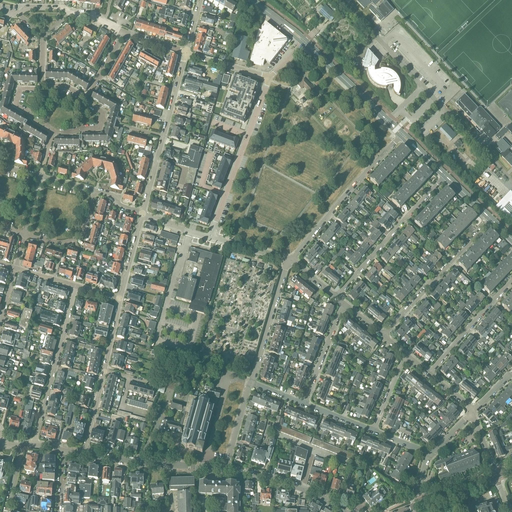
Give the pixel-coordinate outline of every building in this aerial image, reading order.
[(370,9),(370,10),(381,22),(394,10),(386,2),(385,3),(381,0),(373,0),(370,3),(367,0),(358,0),(357,1),(365,9),(367,6),(370,9)] [(237,5),(229,1),(225,8),(233,13),(237,5)] [(122,11),(124,6),(116,2),(113,7),(122,11)] [(325,5),(319,12),(328,21),(330,19),(332,21),(336,16),(325,5)] [(152,34),(158,36),(160,28),(161,26),(162,22),(163,19),(164,19),(165,16),(166,13),(165,13),(167,8),(163,7),(162,8),(160,7),(159,10),(158,14),(161,15),(158,24),(159,24),(158,28),(155,26),(152,34)] [(213,26),(215,19),(208,17),(208,16),(203,15),(201,23),(213,26)] [(187,22),(173,18),(170,18),(169,23),(173,23),(173,22),(178,23),(178,25),(185,27),(187,22)] [(144,21),(143,23),(141,30),(147,32),(149,25),(149,23),(144,21)] [(149,25),(147,32),(152,34),(155,26),(155,25),(152,23),(149,23),(149,25)] [(262,32),(259,31),(250,62),(263,66),(265,61),(270,65),(285,46),(286,47),(290,42),(290,40),(285,36),(284,38),(266,23),(262,28),(262,32)] [(17,35),(23,29),(19,24),(15,28),(13,26),(11,28),(17,35)] [(63,30),(68,36),(75,30),(73,28),(71,29),(67,26),(63,30)] [(163,27),(161,26),(160,28),(158,36),(164,37),(166,32),(166,30),(163,29),(163,27)] [(91,37),(94,31),(86,27),(83,32),(82,35),(84,37),(86,34),(91,37)] [(101,33),(105,36),(108,31),(101,27),(100,30),(102,32),(101,33)] [(213,32),(213,30),(210,29),(210,31),(200,28),(199,32),(208,35),(208,36),(211,37),(212,32),(213,32)] [(19,37),(21,39),(27,34),(23,29),(17,35),(15,37),(17,38),(19,37)] [(65,39),(68,36),(63,30),(58,34),(64,40),(63,41),(67,44),(68,43),(65,39)] [(27,34),(21,39),(27,46),(30,44),(28,42),(32,38),(27,34)] [(63,41),(64,40),(58,34),(53,38),(56,42),(54,44),(57,46),(56,47),(60,49),(62,48),(59,45),(63,41)] [(232,35),(225,34),(224,40),(231,42),(232,35)] [(96,38),(108,45),(110,40),(104,36),(102,40),(97,36),(96,38)] [(247,62),(249,52),(244,51),(248,38),(238,36),(234,52),(236,52),(234,58),(247,62)] [(108,45),(96,38),(95,38),(98,40),(97,42),(100,43),(99,46),(105,49),(108,45)] [(125,46),(134,52),(135,50),(132,49),(134,46),(128,42),(125,46)] [(208,49),(209,47),(204,46),(196,43),(194,47),(213,52),(214,50),(210,49),(208,49)] [(105,49),(99,46),(97,48),(94,47),(93,49),(103,54),(105,49)] [(125,46),(123,51),(129,55),(130,53),(133,54),(134,52),(125,46)] [(93,49),(92,51),(95,52),(94,55),(100,58),(103,54),(93,49)] [(391,87),(392,87),(392,86),(391,86),(394,85),(394,86),(394,87),(394,88),(394,89),(394,90),(394,91),(394,92),(395,93),(395,94),(396,94),(396,95),(400,97),(400,96),(398,95),(399,95),(399,94),(400,93),(400,91),(400,90),(400,88),(400,87),(400,85),(400,84),(400,83),(400,81),(399,80),(399,79),(398,79),(398,78),(397,77),(397,76),(396,76),(395,75),(395,74),(394,73),(393,73),(392,72),(390,71),(388,70),(387,70),(386,70),(384,70),(382,70),(381,70),(381,71),(375,72),(375,71),(375,70),(375,69),(375,68),(375,67),(375,66),(376,65),(376,64),(377,64),(377,63),(378,63),(378,62),(379,62),(379,61),(378,62),(369,51),(369,50),(363,68),(363,67),(368,68),(368,69),(368,70),(368,71),(368,72),(368,74),(369,75),(369,76),(370,77),(370,78),(371,79),(371,80),(372,81),(373,82),(374,83),(375,84),(376,85),(377,85),(378,86),(379,87),(381,87),(382,87),(383,87),(384,88),(386,88),(387,88),(387,86),(389,86),(389,87),(390,88),(391,88),(391,87)] [(123,51),(120,55),(129,61),(130,59),(127,58),(129,55),(123,51)] [(139,64),(141,65),(147,54),(143,52),(139,58),(141,60),(139,64)] [(147,54),(141,65),(143,66),(145,62),(148,63),(152,57),(147,54)] [(358,54),(350,62),(353,65),(361,56),(358,54)] [(98,63),(100,58),(94,55),(92,58),(89,56),(88,58),(98,63)] [(128,63),(129,61),(120,55),(118,60),(124,64),(125,62),(128,63)] [(152,57),(148,63),(150,65),(148,70),(150,71),(156,59),(152,57)] [(95,67),(98,63),(88,58),(87,60),(90,61),(88,64),(95,67)] [(156,59),(150,71),(151,72),(152,70),(154,67),(157,69),(161,62),(156,59)] [(118,60),(115,64),(124,70),(125,68),(123,66),(124,64),(118,60)] [(115,64),(112,69),(119,73),(120,71),(124,73),(125,71),(126,70),(124,70),(115,64)] [(201,77),(203,70),(190,66),(188,73),(201,77)] [(112,69),(110,73),(119,79),(120,77),(117,75),(119,73),(112,69)] [(70,72),(64,71),(64,80),(68,80),(70,81),(74,74),(70,72)] [(119,79),(110,73),(107,78),(114,82),(115,79),(118,81),(119,79)] [(20,83),(20,74),(12,74),(10,76),(15,82),(20,83)] [(76,85),(80,78),(77,76),(78,75),(75,74),(75,75),(74,74),(70,81),(76,85)] [(255,93),(259,84),(235,75),(230,90),(240,93),(236,103),(226,100),(221,114),(244,123),(248,114),(248,113),(250,110),(252,105),(251,105),(253,102),(255,98),(254,97),(256,94),(256,93),(255,93)] [(228,85),(229,81),(230,77),(224,75),(222,83),(228,85)] [(8,78),(5,86),(13,88),(15,82),(10,76),(8,78)] [(81,88),(85,81),(80,78),(76,85),(81,88)] [(185,84),(187,85),(201,89),(204,81),(197,80),(192,78),(191,80),(186,78),(185,84)] [(85,81),(81,88),(86,91),(93,80),(90,79),(88,82),(85,81)] [(310,85),(304,79),(298,85),(301,89),(304,86),(310,93),(315,89),(311,84),(310,85)] [(201,89),(202,89),(212,92),(217,94),(219,86),(213,84),(208,83),(204,81),(201,89)] [(201,94),(202,89),(201,89),(187,85),(185,90),(198,94),(198,93),(201,94)] [(5,86),(3,93),(11,95),(13,88),(5,86)] [(91,98),(96,101),(100,94),(98,93),(100,89),(97,88),(91,98)] [(159,95),(167,97),(169,91),(161,89),(159,95)] [(3,93),(2,100),(9,102),(11,95),(3,93)] [(100,94),(96,101),(101,104),(105,97),(100,94)] [(465,94),(455,102),(480,129),(481,128),(483,131),(482,131),(490,139),(496,133),(499,130),(499,127),(481,107),(478,107),(477,107),(465,94)] [(167,97),(159,95),(158,101),(166,103),(167,97)] [(105,97),(101,104),(107,107),(111,100),(105,97)] [(195,103),(196,99),(197,99),(191,97),(190,99),(183,97),(181,102),(187,104),(187,105),(191,106),(192,102),(195,103)] [(0,105),(0,110),(0,111),(8,108),(9,102),(2,100),(0,105)] [(111,100),(107,107),(111,110),(119,106),(118,104),(111,100)] [(166,103),(158,101),(156,107),(164,109),(166,103)] [(119,106),(111,110),(110,114),(118,116),(120,109),(119,106)] [(1,114),(8,117),(12,110),(8,108),(0,111),(1,114)] [(8,117),(13,121),(18,113),(12,110),(8,117)] [(13,121),(19,124),(23,116),(18,113),(13,121)] [(117,118),(118,116),(110,114),(109,119),(117,121),(121,122),(122,119),(117,118)] [(133,122),(139,124),(141,115),(135,114),(133,122)] [(148,117),(141,115),(139,124),(145,125),(148,117)] [(19,129),(23,131),(27,123),(25,122),(27,119),(23,116),(19,124),(21,125),(19,129)] [(191,121),(177,116),(175,123),(183,126),(184,122),(190,124),(191,121)] [(117,121),(109,119),(108,121),(106,130),(114,132),(122,134),(123,129),(115,127),(116,123),(117,121)] [(511,122),(508,127),(507,126),(495,137),(498,140),(508,131),(510,133),(510,134),(511,135),(511,122)] [(27,123),(23,131),(28,134),(29,134),(33,127),(27,123)] [(450,141),(456,136),(445,125),(440,130),(450,141)] [(31,135),(34,137),(38,130),(33,127),(29,134),(31,135)] [(0,138),(4,141),(8,132),(0,128),(0,138)] [(44,133),(38,130),(34,137),(39,140),(44,133)] [(106,130),(105,134),(110,141),(112,139),(114,132),(106,130)] [(10,143),(15,135),(8,132),(4,141),(10,143)] [(209,141),(215,142),(218,134),(213,132),(209,141)] [(48,135),(44,133),(39,140),(43,142),(43,146),(45,146),(48,135)] [(105,134),(100,134),(100,142),(108,142),(110,141),(105,134)] [(134,144),(136,136),(129,134),(127,142),(134,144)] [(218,134),(215,142),(220,144),(223,136),(218,134)] [(23,138),(15,135),(10,143),(16,146),(24,140),(23,138)] [(140,146),(142,138),(136,136),(134,144),(140,146)] [(228,138),(223,136),(220,144),(225,146),(228,138)] [(233,140),(228,138),(225,146),(230,148),(233,140)] [(502,139),(495,146),(503,154),(507,150),(508,149),(509,149),(511,147),(503,138),(502,140),(502,139)] [(233,139),(233,140),(230,148),(235,150),(238,141),(233,139)] [(25,142),(24,140),(16,146),(16,152),(25,150),(25,142)] [(462,144),(461,143),(458,140),(454,145),(458,149),(462,144)] [(436,142),(434,143),(440,150),(442,148),(436,142)] [(178,164),(189,168),(197,170),(202,154),(197,153),(199,148),(191,146),(188,157),(181,155),(179,161),(178,164)] [(392,157),(400,165),(410,154),(402,146),(392,157)] [(16,157),(25,158),(25,150),(16,152),(16,157)] [(501,156),(511,167),(511,166),(511,155),(507,150),(503,154),(501,156)] [(173,159),(175,153),(167,151),(166,154),(165,153),(164,157),(165,157),(173,159)] [(40,164),(43,156),(33,153),(32,157),(35,158),(34,162),(40,164)] [(25,158),(16,157),(15,163),(26,166),(27,162),(24,161),(25,158)] [(223,157),(221,163),(229,166),(231,160),(223,157)] [(389,176),(400,165),(392,157),(381,169),(389,176)] [(56,159),(52,158),(50,158),(48,166),(54,168),(56,159)] [(94,167),(91,158),(89,158),(83,164),(89,171),(94,167)] [(97,168),(99,159),(93,158),(91,158),(94,167),(97,168)] [(104,171),(104,170),(107,161),(99,159),(97,168),(97,169),(104,171)] [(142,159),(140,165),(148,167),(150,161),(142,159)] [(114,163),(107,161),(104,170),(109,171),(116,165),(114,163)] [(221,163),(219,169),(227,172),(229,166),(221,163)] [(89,171),(83,164),(77,170),(85,175),(89,171)] [(162,170),(170,172),(172,166),(163,164),(162,170)] [(117,166),(116,165),(109,171),(111,176),(119,174),(117,166)] [(148,167),(140,165),(139,171),(147,173),(148,167)] [(66,176),(68,170),(59,167),(58,174),(66,176)] [(414,178),(422,186),(432,175),(424,167),(414,178)] [(219,169),(217,175),(224,178),(227,172),(219,169)] [(378,187),(389,176),(381,169),(370,180),(378,187)] [(85,175),(77,170),(76,174),(73,174),(72,177),(84,180),(85,175)] [(170,172),(162,170),(160,175),(169,178),(170,172)] [(147,173),(139,171),(137,177),(145,179),(147,173)] [(169,178),(160,175),(158,181),(167,184),(169,184),(171,178),(169,178)] [(224,178),(217,175),(214,181),(222,184),(224,178)] [(411,197),(422,186),(414,178),(403,190),(411,197)] [(120,186),(122,181),(112,182),(111,187),(123,191),(124,187),(120,186)] [(167,184),(158,181),(157,188),(161,189),(160,191),(167,193),(169,184),(167,184)] [(222,184),(214,181),(212,187),(220,190),(222,184)] [(137,185),(135,191),(135,194),(137,194),(141,195),(143,187),(137,185)] [(192,187),(185,185),(182,197),(189,199),(192,187)] [(362,190),(360,192),(370,200),(372,199),(369,196),(368,195),(370,192),(364,187),(362,190)] [(447,189),(436,200),(444,208),(449,202),(452,205),(454,203),(452,201),(451,202),(451,201),(452,200),(455,196),(447,189)] [(400,208),(411,197),(403,190),(392,201),(400,208)] [(210,192),(208,198),(216,201),(218,195),(210,192)] [(359,194),(357,197),(362,201),(364,199),(365,200),(365,201),(370,205),(372,202),(370,200),(360,192),(359,193),(359,194)] [(132,203),(134,196),(125,194),(124,200),(132,203)] [(357,197),(353,201),(362,209),(365,211),(367,213),(369,211),(361,205),(364,203),(362,201),(357,197)] [(511,197),(499,211),(511,223),(511,197)] [(216,201),(208,198),(206,204),(213,207),(216,201)] [(433,219),(444,208),(436,200),(425,211),(433,219)] [(100,201),(98,208),(107,210),(109,210),(110,208),(106,207),(107,203),(100,201)] [(162,212),(165,203),(159,201),(159,202),(157,210),(162,212)] [(355,211),(356,209),(358,210),(358,209),(361,211),(362,209),(353,201),(349,206),(355,211)] [(168,213),(170,207),(171,205),(165,203),(162,212),(168,213)] [(386,206),(390,209),(391,209),(393,211),(395,209),(388,203),(386,206)] [(203,210),(211,213),(213,207),(206,204),(203,210)] [(176,206),(176,208),(174,215),(180,217),(182,210),(182,208),(176,206)] [(346,208),(345,210),(355,219),(356,217),(352,213),(355,211),(349,206),(347,209),(346,208)] [(387,214),(394,220),(398,216),(393,211),(391,209),(390,209),(387,214)] [(203,210),(201,216),(209,219),(211,213),(203,210)] [(344,212),(341,215),(347,220),(349,217),(353,221),(355,219),(345,210),(343,212),(344,212)] [(458,221),(466,229),(477,218),(469,210),(458,221)] [(423,230),(433,219),(425,211),(415,222),(423,230)] [(104,215),(96,213),(95,219),(102,221),(104,215)] [(115,222),(117,215),(116,214),(113,213),(113,214),(110,213),(107,223),(110,224),(111,221),(115,222)] [(382,218),(384,220),(390,225),(394,220),(387,214),(382,218)] [(340,222),(337,225),(345,231),(346,229),(345,228),(347,225),(345,222),(347,220),(341,215),(337,220),(340,222)] [(209,219),(201,216),(199,222),(207,225),(209,219)] [(388,227),(390,225),(384,220),(380,225),(386,230),(387,229),(387,230),(389,228),(388,227)] [(455,240),(466,229),(458,221),(447,232),(455,240)] [(156,233),(156,230),(154,229),(155,226),(147,223),(145,230),(156,233)] [(115,227),(123,229),(123,232),(130,234),(131,229),(119,226),(119,225),(116,224),(115,227)] [(332,226),(328,231),(333,236),(335,234),(338,236),(340,233),(343,235),(345,233),(341,229),(334,224),(332,226)] [(409,227),(405,231),(417,242),(419,240),(413,234),(415,232),(409,227)] [(369,230),(368,231),(372,234),(378,239),(381,235),(376,230),(374,232),(372,231),(371,231),(369,230)] [(324,236),(334,244),(333,244),(336,246),(338,244),(331,239),(333,236),(328,231),(324,236)] [(361,233),(362,234),(368,239),(374,244),(378,239),(372,234),(369,237),(363,231),(361,233)] [(405,231),(401,236),(407,241),(409,238),(415,244),(417,242),(405,231)] [(491,231),(480,242),(488,250),(499,238),(491,231)] [(433,232),(427,238),(430,241),(436,235),(433,232)] [(444,251),(455,240),(447,232),(436,243),(444,251)] [(363,242),(364,243),(370,248),(374,244),(368,239),(362,234),(360,236),(364,240),(363,242)] [(325,244),(323,247),(326,250),(329,247),(326,245),(328,242),(330,243),(329,243),(332,246),(333,244),(334,244),(324,236),(320,240),(325,244)] [(397,241),(407,249),(408,247),(404,244),(407,241),(401,236),(397,241)] [(8,243),(7,246),(13,248),(13,246),(14,245),(16,240),(9,239),(8,243)] [(397,241),(393,245),(399,250),(401,248),(405,251),(407,249),(397,241)] [(482,255),(488,250),(480,242),(469,253),(477,261),(481,257),(482,255)] [(96,246),(88,244),(85,243),(84,249),(94,251),(95,249),(97,249),(98,247),(96,246)] [(358,243),(356,245),(360,248),(366,253),(370,248),(364,243),(361,246),(358,243)] [(36,251),(40,252),(42,253),(43,250),(41,250),(37,249),(38,246),(30,244),(28,249),(36,251)] [(325,252),(326,250),(323,247),(321,246),(319,248),(316,245),(312,250),(317,255),(320,257),(324,252),(324,253),(325,252)] [(397,253),(399,250),(393,245),(389,250),(399,258),(401,260),(403,258),(397,253)] [(53,257),(55,251),(47,248),(45,254),(53,257)] [(113,254),(116,254),(124,256),(124,254),(124,253),(124,251),(117,249),(114,248),(113,251),(114,251),(113,254)] [(141,251),(140,255),(152,258),(154,251),(150,250),(150,249),(147,248),(147,249),(143,248),(142,251),(141,251)] [(335,255),(337,257),(343,250),(341,248),(335,255)] [(360,248),(356,253),(362,257),(366,253),(360,248)] [(27,255),(35,257),(36,251),(28,249),(27,255)] [(223,257),(196,249),(195,254),(191,253),(189,262),(186,261),(181,278),(182,278),(176,299),(190,303),(189,310),(204,314),(208,300),(210,300),(213,288),(214,288),(223,257)] [(79,252),(74,250),(71,259),(71,260),(76,262),(77,259),(78,259),(79,255),(78,255),(78,253),(79,253),(79,252)] [(312,250),(308,255),(317,263),(319,261),(315,258),(317,255),(312,250)] [(389,250),(385,254),(391,259),(394,256),(395,256),(394,257),(397,260),(399,258),(389,250)] [(55,251),(53,257),(61,259),(63,253),(55,251)] [(349,251),(347,253),(358,262),(362,257),(356,253),(354,255),(349,251)] [(430,252),(428,254),(430,255),(432,257),(438,262),(442,257),(437,252),(434,255),(430,252)] [(354,267),(358,262),(347,253),(345,256),(350,260),(348,262),(354,267)] [(467,272),(477,261),(469,253),(459,264),(467,272)] [(387,264),(389,262),(393,265),(395,263),(391,259),(385,254),(381,259),(387,264)] [(511,254),(503,264),(511,271),(511,270),(511,254)] [(34,260),(35,257),(27,255),(25,261),(35,263),(35,261),(34,260)] [(152,258),(140,255),(139,260),(138,260),(137,263),(141,264),(141,265),(144,265),(149,266),(150,263),(152,264),(153,259),(152,259),(152,258)] [(316,264),(317,263),(308,255),(304,259),(310,264),(312,261),(316,264)] [(426,257),(424,258),(434,267),(438,262),(432,257),(430,255),(427,258),(426,256),(426,257)] [(423,260),(427,263),(424,266),(430,271),(434,267),(424,258),(423,260)] [(37,264),(35,263),(25,261),(23,267),(31,269),(32,266),(43,269),(43,266),(45,261),(45,260),(41,259),(40,263),(39,265),(37,264)] [(112,269),(120,271),(120,268),(120,266),(118,265),(118,264),(111,262),(111,266),(108,265),(108,267),(112,269)] [(55,266),(47,264),(46,270),(50,271),(50,272),(51,272),(52,272),(53,272),(55,266)] [(377,264),(373,269),(378,274),(380,275),(382,273),(380,272),(382,269),(377,264)] [(421,264),(418,268),(419,269),(419,270),(426,276),(426,275),(427,276),(429,274),(428,273),(430,271),(424,266),(421,264)] [(501,283),(511,271),(503,264),(492,275),(501,283)] [(103,273),(104,269),(112,271),(111,274),(118,275),(118,273),(119,273),(120,271),(112,269),(108,267),(100,265),(99,270),(100,273),(103,273)] [(62,275),(65,276),(68,268),(62,266),(59,274),(62,275)] [(95,270),(93,269),(94,267),(93,266),(90,274),(88,274),(86,281),(86,282),(88,283),(89,282),(91,283),(95,270)] [(94,267),(93,269),(95,270),(91,283),(93,284),(96,285),(96,284),(96,285),(99,277),(98,277),(99,273),(96,272),(97,270),(97,268),(94,267)] [(141,275),(145,277),(146,273),(153,275),(154,272),(147,270),(136,267),(134,273),(141,275)] [(327,279),(332,273),(333,271),(328,267),(327,269),(322,275),(327,279)] [(390,270),(386,267),(383,270),(392,278),(395,276),(390,271),(390,270)] [(74,269),(68,268),(65,276),(69,277),(71,277),(74,269)] [(82,280),(85,270),(79,268),(76,279),(77,279),(77,280),(79,280),(82,280)] [(373,269),(369,273),(378,282),(380,280),(376,277),(378,274),(373,269)] [(332,273),(327,279),(332,283),(340,272),(338,270),(334,275),(332,273)] [(455,270),(450,274),(456,279),(460,283),(461,281),(458,278),(460,275),(455,270)] [(340,272),(332,283),(336,287),(341,281),(339,279),(343,274),(340,272)] [(378,282),(369,273),(365,278),(372,284),(374,282),(376,284),(378,282)] [(490,294),(501,283),(492,275),(490,273),(484,279),(487,281),(482,286),(490,294)] [(409,274),(407,276),(411,280),(417,285),(421,281),(415,276),(413,278),(409,274)] [(446,279),(456,287),(457,285),(455,283),(454,284),(453,283),(456,279),(450,274),(446,279)] [(105,287),(107,280),(108,277),(107,276),(105,276),(104,279),(102,278),(99,286),(104,288),(105,287)] [(294,288),(295,286),(300,281),(297,278),(298,278),(296,276),(295,277),(295,276),(289,284),(294,288)] [(403,277),(401,279),(403,281),(413,290),(417,285),(411,280),(409,282),(403,277)] [(448,288),(450,290),(452,288),(454,289),(456,287),(446,279),(442,283),(448,288)] [(143,284),(132,281),(131,285),(136,286),(135,286),(138,287),(138,288),(141,289),(143,289),(144,286),(142,286),(143,284)] [(295,286),(300,290),(305,285),(300,281),(295,286)] [(401,283),(405,287),(403,289),(409,294),(413,290),(403,281),(401,283)] [(357,287),(362,292),(365,289),(369,292),(370,291),(361,282),(357,287)] [(28,286),(17,283),(16,287),(24,289),(23,290),(27,291),(28,287),(27,287),(28,286)] [(165,286),(155,283),(153,283),(153,284),(152,283),(151,289),(164,292),(165,287),(165,286)] [(448,288),(442,283),(438,288),(448,296),(449,294),(445,291),(448,288)] [(300,290),(305,294),(310,289),(305,285),(300,290)] [(385,287),(382,285),(380,288),(377,292),(379,294),(385,287)] [(49,286),(46,299),(47,300),(48,297),(48,298),(49,294),(52,295),(54,287),(49,286)] [(353,291),(362,300),(363,298),(361,296),(364,293),(362,292),(357,287),(353,291)] [(310,289),(305,294),(310,298),(315,293),(312,291),(313,290),(311,288),(310,289)] [(397,288),(395,290),(405,298),(409,294),(403,289),(401,292),(397,288)] [(438,288),(434,292),(440,297),(442,295),(444,297),(444,296),(446,298),(448,296),(438,288)] [(70,292),(63,290),(62,297),(65,298),(64,300),(65,300),(64,304),(66,304),(67,301),(70,292)] [(393,292),(397,296),(395,298),(401,303),(405,298),(395,290),(393,292)] [(15,291),(13,297),(21,299),(21,297),(23,298),(24,294),(15,291)] [(365,302),(362,300),(353,291),(348,296),(355,302),(358,299),(363,304),(365,302)] [(130,293),(128,299),(139,302),(140,298),(143,299),(144,295),(134,292),(134,294),(130,293)] [(430,297),(436,302),(440,297),(434,292),(430,297)] [(472,292),(471,294),(480,303),(485,298),(479,293),(476,297),(474,296),(475,295),(472,292)] [(471,298),(469,300),(476,307),(480,303),(471,294),(469,296),(471,298)] [(510,313),(511,311),(511,294),(502,305),(510,313)] [(20,302),(21,299),(13,297),(11,303),(22,306),(23,303),(20,302)] [(81,311),(83,302),(80,301),(79,300),(78,301),(77,300),(75,307),(79,308),(78,310),(81,311)] [(462,302),(460,304),(464,308),(466,306),(467,307),(465,309),(470,314),(476,307),(469,300),(465,305),(462,302)] [(368,312),(373,316),(377,310),(374,307),(378,303),(374,301),(371,305),(373,306),(368,312)] [(425,302),(421,306),(427,311),(431,307),(432,308),(434,306),(430,301),(427,304),(425,302)] [(125,307),(126,308),(137,311),(139,312),(140,307),(126,303),(125,307)] [(92,304),(89,316),(91,317),(92,312),(96,313),(97,305),(95,305),(94,304),(93,304),(92,304)] [(64,314),(65,309),(49,305),(48,307),(53,309),(56,310),(55,312),(64,314)] [(320,308),(332,313),(334,307),(327,305),(326,308),(321,306),(320,308)] [(100,317),(111,319),(113,308),(102,306),(100,317)] [(426,319),(429,321),(430,319),(424,314),(427,311),(421,306),(417,311),(427,319),(426,319)] [(388,307),(385,310),(377,319),(382,323),(387,318),(384,315),(389,308),(388,307)] [(126,308),(125,313),(135,316),(137,311),(126,308)] [(283,308),(281,314),(288,316),(291,317),(292,314),(292,311),(289,310),(290,310),(283,308)] [(320,308),(319,311),(322,312),(322,313),(324,313),(323,316),(330,318),(332,313),(320,308)] [(377,319),(385,310),(384,308),(380,312),(377,310),(373,316),(377,319)] [(492,313),(501,322),(502,320),(499,317),(502,313),(496,308),(492,313)] [(53,314),(40,310),(34,309),(33,312),(32,315),(41,317),(40,320),(54,324),(53,325),(60,327),(62,318),(55,317),(56,316),(53,316),(53,314)] [(14,317),(21,320),(22,316),(15,314),(15,312),(9,310),(7,316),(13,318),(14,317)] [(19,327),(21,328),(25,329),(28,330),(29,323),(30,320),(32,315),(33,312),(24,310),(22,316),(21,320),(19,327)] [(458,313),(456,315),(458,317),(463,322),(468,317),(466,316),(467,314),(464,310),(461,314),(460,313),(459,314),(458,313)] [(426,319),(427,319),(417,311),(413,315),(419,320),(422,317),(423,318),(422,319),(425,321),(426,319)] [(492,313),(488,318),(493,323),(495,320),(499,324),(501,322),(492,313)] [(291,317),(288,316),(281,314),(279,321),(279,324),(285,326),(286,323),(286,321),(294,323),(295,319),(291,317)] [(330,318),(323,316),(320,321),(327,324),(330,318)] [(452,316),(450,318),(459,327),(463,322),(458,317),(455,320),(454,319),(455,318),(452,316)] [(111,319),(100,317),(97,329),(108,332),(108,331),(109,328),(111,319)] [(452,323),(450,326),(456,331),(459,327),(450,318),(449,320),(452,323)] [(484,322),(493,330),(494,329),(493,328),(495,325),(493,323),(488,318),(484,322)] [(345,333),(347,334),(355,324),(350,320),(348,324),(346,322),(343,325),(345,326),(344,328),(347,330),(345,333)] [(327,324),(320,321),(320,322),(318,321),(317,324),(313,323),(312,324),(325,330),(327,324)] [(408,321),(404,325),(410,330),(412,328),(414,329),(417,326),(412,322),(411,323),(408,321)] [(71,329),(82,332),(83,329),(80,329),(81,325),(73,322),(71,329)] [(156,323),(150,322),(148,329),(154,331),(156,323)] [(491,333),(493,330),(484,322),(480,327),(486,332),(487,330),(491,333)] [(20,331),(21,328),(19,327),(7,323),(5,329),(16,332),(17,330),(20,331)] [(119,328),(126,330),(128,331),(132,332),(137,333),(138,331),(134,330),(127,328),(127,326),(121,324),(119,328)] [(325,330),(312,324),(312,325),(309,324),(308,327),(311,328),(311,329),(314,330),(315,329),(317,330),(316,333),(323,336),(325,330)] [(355,334),(360,328),(355,324),(347,334),(349,335),(352,332),(355,334)] [(404,325),(400,330),(409,338),(411,337),(407,333),(410,330),(404,325)] [(450,338),(452,336),(442,327),(440,325),(438,328),(442,331),(440,333),(441,334),(448,340),(449,340),(451,338),(450,338)] [(444,325),(442,327),(452,336),(456,331),(450,326),(448,328),(444,325)] [(46,336),(47,334),(52,336),(53,330),(40,326),(38,334),(46,336)] [(275,333),(284,336),(287,337),(288,334),(289,335),(290,332),(287,332),(288,330),(285,330),(277,327),(275,333)] [(485,332),(486,332),(480,327),(476,331),(483,337),(480,340),(484,343),(486,345),(488,342),(485,340),(487,337),(486,336),(488,334),(485,332)] [(354,340),(356,342),(364,332),(360,328),(355,334),(357,336),(354,340)] [(76,338),(75,341),(83,343),(84,340),(79,338),(80,335),(81,335),(82,332),(71,329),(69,336),(76,338)] [(108,332),(97,329),(94,329),(92,337),(95,337),(96,336),(106,338),(108,332)] [(126,340),(128,331),(126,330),(126,331),(119,329),(117,337),(126,340)] [(409,346),(412,348),(415,344),(413,342),(409,338),(400,330),(396,334),(401,339),(404,336),(408,340),(407,340),(411,344),(409,346)] [(426,332),(423,330),(416,337),(419,339),(426,332)] [(3,337),(15,340),(18,341),(19,335),(8,332),(8,334),(4,332),(3,337)] [(369,336),(364,332),(356,342),(354,344),(356,345),(359,342),(362,344),(364,342),(369,336)] [(284,336),(275,333),(273,340),(282,343),(284,343),(290,345),(291,342),(285,340),(285,341),(283,340),(284,336)] [(373,340),(369,336),(364,342),(362,344),(365,346),(363,348),(365,350),(373,340)] [(468,340),(467,342),(474,348),(478,344),(481,346),(483,344),(478,339),(476,341),(471,337),(470,337),(469,336),(467,339),(468,340)] [(15,340),(3,337),(2,341),(5,342),(4,344),(13,347),(15,340)] [(307,340),(307,342),(319,347),(321,341),(314,338),(312,342),(307,340)] [(273,340),(271,346),(280,348),(282,343),(273,340)] [(378,344),(373,340),(365,350),(367,351),(369,348),(370,346),(373,349),(378,344)] [(419,354),(424,348),(429,342),(426,340),(423,344),(421,342),(415,350),(419,354)] [(118,342),(116,350),(125,353),(131,354),(132,348),(133,345),(127,343),(127,344),(118,342)] [(319,347),(307,342),(306,345),(311,347),(309,349),(316,352),(319,347)] [(463,346),(472,355),(474,353),(472,351),(474,348),(467,342),(463,346)] [(502,350),(502,349),(506,353),(508,351),(500,342),(497,345),(502,350)] [(67,343),(66,349),(75,351),(76,346),(67,343)] [(424,357),(432,347),(433,346),(431,345),(430,346),(427,350),(424,348),(419,354),(424,357)] [(280,348),(271,346),(270,353),(278,355),(280,348)] [(472,355),(463,346),(457,353),(463,358),(465,355),(469,358),(472,355)] [(432,347),(424,357),(429,361),(431,359),(432,360),(435,357),(430,353),(434,349),(432,347)] [(337,348),(335,353),(347,358),(347,356),(345,355),(346,351),(337,348)] [(75,351),(66,349),(64,355),(73,357),(75,351)] [(299,350),(298,352),(314,358),(316,352),(309,349),(308,353),(299,350)] [(387,356),(385,360),(392,363),(395,357),(391,355),(391,354),(388,353),(388,354),(386,353),(387,351),(384,349),(381,354),(387,356)] [(91,353),(90,356),(101,358),(102,352),(93,350),(93,353),(91,353)] [(24,351),(22,359),(27,361),(28,361),(30,353),(28,352),(24,351)] [(314,358),(298,352),(297,354),(302,356),(302,357),(306,358),(305,361),(312,364),(314,358)] [(335,353),(333,359),(340,361),(341,358),(346,360),(347,358),(335,353)] [(503,356),(502,357),(503,358),(509,363),(511,360),(511,358),(507,354),(504,357),(503,356)] [(73,357),(64,355),(63,361),(72,363),(73,357)] [(44,356),(43,358),(40,357),(39,360),(43,361),(42,364),(50,366),(50,365),(52,366),(53,363),(51,362),(52,359),(44,356)] [(90,358),(91,358),(91,362),(99,364),(101,358),(90,356),(90,358)] [(113,361),(123,364),(123,361),(126,361),(127,359),(114,356),(113,361)] [(265,361),(264,364),(277,367),(278,364),(274,364),(276,357),(271,356),(270,359),(268,358),(267,361),(265,361)] [(497,358),(496,359),(504,368),(509,363),(503,358),(502,357),(501,356),(498,359),(497,358)] [(366,362),(359,357),(356,362),(362,367),(366,362)] [(453,358),(449,362),(454,367),(457,364),(462,369),(466,365),(460,360),(459,361),(457,359),(455,360),(453,358)] [(331,364),(343,369),(344,368),(342,368),(344,363),(340,361),(333,359),(331,364)] [(493,365),(495,367),(500,372),(504,368),(496,359),(493,361),(492,360),(490,362),(493,365)] [(379,361),(378,363),(390,368),(391,366),(392,363),(385,360),(384,363),(379,361)] [(72,363),(63,361),(61,367),(70,369),(71,369),(73,363),(72,363)] [(123,364),(113,361),(111,367),(124,370),(124,368),(122,367),(123,364)] [(449,362),(445,367),(454,375),(456,373),(452,370),(454,367),(449,362)] [(381,371),(387,374),(388,373),(389,373),(390,371),(389,371),(389,370),(390,368),(378,363),(377,365),(377,366),(379,367),(378,369),(381,371)] [(297,369),(296,372),(309,376),(310,374),(308,373),(309,370),(305,368),(306,366),(300,364),(299,366),(302,367),(301,370),(297,369)] [(343,370),(343,369),(331,364),(328,370),(337,373),(338,370),(342,372),(344,373),(345,371),(343,370)] [(493,365),(490,368),(489,370),(496,377),(498,375),(499,375),(501,373),(500,373),(500,372),(495,367),(493,365)] [(43,377),(44,377),(45,376),(47,377),(49,369),(43,367),(37,366),(35,373),(36,374),(42,375),(43,377)] [(492,381),(496,377),(489,370),(485,366),(483,368),(488,373),(486,376),(486,375),(484,377),(487,380),(487,381),(489,383),(492,381)] [(454,383),(457,385),(461,381),(454,375),(445,367),(441,371),(446,376),(448,374),(452,377),(453,377),(455,382),(454,383)] [(0,368),(0,374),(0,375),(1,374),(5,375),(5,376),(9,377),(11,372),(0,368)] [(98,370),(89,368),(88,373),(85,372),(84,376),(85,376),(94,378),(94,375),(97,376),(98,370)] [(338,374),(337,373),(328,370),(326,376),(332,378),(331,381),(339,384),(340,383),(341,381),(340,380),(336,378),(338,374)] [(371,376),(370,377),(375,379),(381,381),(382,379),(385,380),(387,374),(381,371),(379,375),(377,375),(372,373),(371,376)] [(309,376),(296,372),(296,374),(299,375),(298,377),(305,380),(306,378),(308,379),(309,376)] [(67,375),(58,373),(57,379),(64,381),(67,381),(68,376),(67,375)] [(274,376),(261,373),(260,376),(262,376),(261,380),(269,382),(270,378),(273,379),(274,376)] [(406,383),(407,381),(410,383),(415,378),(414,377),(415,376),(413,375),(412,375),(410,374),(408,377),(404,374),(400,378),(406,383)] [(95,381),(95,379),(94,378),(85,376),(83,382),(86,383),(85,388),(88,389),(87,391),(91,392),(92,390),(93,391),(95,381)] [(32,384),(35,384),(38,385),(43,387),(45,380),(35,377),(34,377),(32,384)] [(373,384),(374,385),(373,388),(380,391),(382,385),(375,383),(374,382),(375,379),(370,377),(368,381),(373,383),(373,384)] [(409,390),(411,391),(419,381),(415,378),(410,383),(409,385),(411,387),(409,390)] [(460,387),(465,391),(469,385),(471,383),(472,381),(469,379),(468,379),(467,378),(460,387)] [(321,387),(331,391),(332,387),(339,390),(341,386),(325,380),(324,382),(323,385),(322,384),(321,387),(322,387),(321,387)] [(305,385),(293,381),(292,383),(295,385),(294,388),(301,391),(302,388),(304,388),(305,385)] [(413,393),(415,390),(418,393),(424,385),(419,381),(411,391),(413,393)] [(469,385),(465,391),(469,395),(477,385),(475,383),(474,385),(471,383),(469,385)] [(61,393),(63,386),(55,384),(54,391),(61,393)] [(206,385),(205,389),(208,390),(207,393),(210,394),(210,396),(219,398),(220,393),(211,390),(212,387),(206,385)] [(420,400),(429,389),(424,385),(418,393),(421,395),(417,400),(418,401),(420,400)] [(479,386),(477,385),(469,395),(474,399),(479,393),(480,391),(477,388),(479,386)] [(40,398),(42,393),(40,392),(40,391),(38,391),(39,388),(31,386),(29,395),(31,396),(31,398),(39,400),(40,398)] [(329,395),(331,391),(321,387),(319,393),(331,398),(332,396),(329,395)] [(364,388),(363,390),(371,394),(377,397),(380,391),(373,388),(372,391),(367,389),(364,388)] [(24,399),(25,396),(17,394),(18,391),(13,389),(11,395),(24,399)] [(422,401),(426,396),(428,398),(433,393),(429,389),(420,400),(422,401)] [(370,396),(368,399),(375,402),(377,397),(371,394),(363,390),(362,393),(365,394),(370,396)] [(331,398),(319,393),(317,399),(321,401),(321,402),(325,404),(327,399),(330,400),(331,398)] [(428,408),(438,397),(433,393),(428,398),(431,400),(426,405),(429,407),(428,408)] [(505,403),(509,398),(504,393),(499,398),(505,403)] [(258,405),(261,397),(255,394),(252,402),(250,401),(247,407),(252,409),(254,404),(258,405)] [(3,400),(0,409),(0,411),(3,412),(4,410),(7,411),(10,397),(4,395),(4,396),(3,400)] [(50,403),(58,404),(59,401),(60,402),(61,401),(62,397),(58,396),(57,398),(52,397),(50,403)] [(184,412),(180,425),(184,426),(183,430),(186,430),(185,436),(184,435),(184,436),(185,436),(184,441),(183,441),(183,442),(184,442),(183,445),(183,446),(184,446),(185,447),(185,448),(186,448),(187,449),(188,449),(196,451),(195,452),(202,454),(203,451),(204,447),(203,447),(205,442),(206,442),(206,441),(205,441),(206,436),(207,436),(207,435),(208,430),(209,431),(209,430),(208,430),(209,425),(210,425),(210,424),(211,419),(212,420),(212,419),(211,419),(211,418),(213,418),(214,415),(212,415),(212,414),(213,414),(213,413),(214,409),(214,410),(215,409),(213,408),(213,407),(212,408),(208,407),(209,404),(210,403),(209,403),(207,400),(208,399),(207,399),(206,400),(203,399),(203,398),(202,398),(202,399),(199,400),(199,399),(190,396),(186,407),(184,406),(185,404),(172,401),(170,408),(184,412)] [(264,408),(268,399),(261,397),(258,405),(264,408)] [(431,410),(434,406),(438,409),(439,409),(444,402),(443,401),(442,400),(443,399),(441,397),(440,398),(438,397),(428,408),(431,410)] [(364,398),(362,403),(366,405),(373,408),(375,402),(368,399),(364,398)] [(395,404),(402,407),(403,404),(407,406),(408,405),(409,403),(397,398),(395,404)] [(506,405),(505,403),(499,398),(495,402),(501,407),(505,411),(506,410),(504,407),(506,405)] [(264,408),(263,410),(266,411),(267,409),(271,410),(274,402),(268,399),(264,408)] [(27,400),(25,411),(28,412),(26,419),(25,423),(32,424),(34,414),(31,413),(33,405),(27,403),(28,401),(27,400)] [(280,404),(274,402),(271,410),(277,413),(280,404)] [(364,408),(363,411),(370,414),(373,408),(366,405),(362,403),(361,403),(359,402),(358,405),(364,408)] [(491,406),(497,411),(498,413),(501,411),(503,413),(505,411),(501,407),(495,402),(491,406)] [(448,412),(455,418),(456,419),(458,417),(457,416),(459,414),(456,411),(458,408),(452,403),(450,406),(451,406),(447,410),(448,412)] [(395,404),(392,409),(404,414),(405,412),(402,411),(402,410),(400,409),(402,407),(395,404)] [(77,407),(73,406),(69,405),(66,415),(65,419),(65,422),(64,425),(69,426),(70,420),(72,413),(75,413),(77,407)] [(491,406),(487,410),(496,419),(498,418),(495,415),(494,416),(493,415),(494,414),(497,411),(491,406)] [(368,419),(370,414),(363,411),(356,407),(354,413),(361,416),(368,419)] [(56,410),(49,408),(47,414),(55,416),(56,410)] [(291,417),(293,410),(293,409),(290,408),(290,409),(287,408),(285,414),(291,417)] [(392,409),(390,414),(397,417),(398,415),(403,417),(404,414),(392,409)] [(296,421),(297,419),(299,412),(293,410),(291,417),(294,418),(292,423),(295,424),(296,421)] [(496,419),(487,410),(483,415),(488,420),(491,422),(493,421),(494,423),(498,421),(496,419)] [(12,416),(10,426),(11,427),(11,428),(13,428),(14,428),(18,428),(20,421),(22,421),(23,419),(24,412),(21,411),(20,413),(19,419),(16,419),(16,418),(12,416)] [(305,415),(299,412),(297,419),(298,420),(302,421),(305,415)] [(441,413),(450,423),(452,421),(453,422),(455,420),(454,419),(455,418),(448,412),(446,414),(443,412),(441,413)] [(441,413),(439,415),(443,419),(441,422),(446,427),(447,427),(449,425),(450,423),(441,413)] [(390,414),(388,420),(399,425),(400,423),(397,422),(399,418),(397,418),(397,417),(390,414)] [(307,428),(307,426),(311,417),(305,415),(302,421),(307,423),(305,428),(307,428)] [(247,423),(255,425),(257,418),(248,416),(247,423)] [(46,417),(46,420),(51,422),(51,425),(50,428),(49,430),(49,431),(47,438),(55,440),(57,433),(58,433),(59,435),(60,435),(63,425),(64,425),(65,422),(61,421),(56,420),(55,420),(46,417)] [(307,426),(316,430),(318,423),(316,422),(317,420),(316,419),(317,419),(314,418),(311,417),(307,426)] [(184,426),(180,425),(172,422),(163,419),(159,432),(168,435),(169,430),(182,433),(183,430),(184,426)] [(399,425),(388,420),(385,426),(397,431),(399,425)] [(323,435),(325,436),(330,424),(324,421),(321,428),(324,429),(323,431),(324,431),(323,435)] [(434,421),(433,422),(442,431),(446,427),(441,422),(438,425),(435,421),(434,421)] [(429,427),(432,430),(433,430),(438,436),(438,435),(439,436),(441,434),(440,433),(442,431),(433,422),(429,427)] [(22,423),(21,427),(24,427),(23,434),(29,436),(32,424),(25,423),(25,424),(22,423)] [(85,426),(85,424),(81,423),(81,425),(76,424),(73,436),(74,436),(74,438),(80,440),(81,438),(82,438),(85,426)] [(114,445),(116,440),(118,431),(119,427),(120,427),(121,425),(113,423),(111,431),(107,430),(106,435),(104,443),(104,445),(107,446),(106,447),(113,449),(114,445)] [(255,425),(247,423),(245,429),(253,431),(255,425)] [(147,425),(140,424),(139,432),(145,433),(147,425)] [(329,431),(333,433),(335,426),(330,424),(325,436),(327,436),(329,431)] [(47,438),(49,431),(49,430),(50,428),(46,426),(45,429),(43,429),(41,437),(47,438)] [(334,439),(336,440),(341,428),(335,426),(333,433),(335,434),(334,436),(335,436),(334,439)] [(433,430),(432,430),(430,433),(423,426),(422,428),(434,440),(438,436),(433,430)] [(344,437),(347,430),(341,428),(336,440),(338,441),(339,438),(343,439),(344,437)] [(434,440),(422,428),(420,430),(425,435),(421,439),(426,443),(427,442),(429,444),(434,440)] [(104,443),(106,435),(104,434),(98,432),(99,430),(94,429),(94,431),(93,431),(91,440),(91,443),(101,445),(101,443),(102,443),(104,443)] [(253,431),(245,429),(243,435),(252,438),(253,431)] [(64,433),(62,441),(70,443),(70,442),(71,442),(72,438),(71,438),(73,431),(71,430),(70,432),(65,431),(65,433),(64,433)] [(347,430),(344,437),(347,438),(345,443),(348,444),(352,432),(347,430)] [(125,433),(118,431),(116,440),(123,442),(125,433)] [(491,440),(501,436),(503,436),(501,433),(497,434),(496,431),(489,434),(491,440)] [(127,432),(125,441),(126,442),(127,439),(131,440),(132,439),(133,439),(134,436),(131,435),(132,434),(130,433),(127,432)] [(352,432),(348,444),(347,446),(349,447),(352,440),(355,442),(358,435),(352,432)] [(241,442),(250,445),(250,443),(252,438),(243,435),(241,442)] [(501,436),(491,440),(494,446),(501,443),(499,440),(502,438),(501,436)] [(364,451),(369,439),(363,437),(361,444),(360,444),(359,446),(363,448),(360,455),(362,456),(364,451)] [(138,444),(138,440),(136,440),(136,439),(135,439),(134,439),(133,439),(132,439),(131,440),(129,451),(136,452),(138,444)] [(369,439),(364,451),(366,452),(368,448),(367,448),(367,447),(371,448),(372,448),(374,441),(369,439)] [(260,450),(259,451),(255,450),(251,462),(265,466),(266,461),(270,462),(273,450),(276,441),(272,440),(269,449),(267,454),(264,453),(264,451),(260,449),(260,450)] [(371,451),(376,454),(377,451),(380,444),(374,441),(372,448),(371,451)] [(501,443),(494,446),(496,452),(508,447),(507,445),(502,447),(501,443)] [(380,444),(377,451),(381,452),(379,457),(381,458),(386,446),(380,444)] [(289,461),(289,463),(293,464),(297,448),(291,446),(287,461),(289,461)] [(383,455),(384,453),(389,455),(391,448),(386,446),(381,458),(383,458),(384,455),(383,455)] [(509,450),(508,447),(496,452),(498,458),(506,456),(504,451),(509,450)] [(297,448),(293,464),(290,476),(296,477),(295,480),(301,481),(308,453),(297,448)] [(251,451),(245,449),(245,451),(239,449),(236,461),(243,463),(244,457),(247,458),(248,452),(249,451),(251,451)] [(441,480),(480,466),(479,465),(480,464),(479,463),(480,463),(479,462),(479,461),(479,460),(479,459),(478,457),(478,455),(477,454),(476,453),(475,452),(474,450),(474,451),(474,449),(435,464),(435,467),(437,470),(441,469),(443,473),(439,474),(439,478),(441,480)] [(409,464),(410,463),(413,457),(405,453),(402,459),(409,463),(409,464)] [(28,460),(27,461),(31,462),(32,464),(32,467),(35,467),(36,464),(37,464),(37,463),(38,463),(39,463),(40,460),(37,459),(37,458),(38,455),(34,454),(33,457),(29,456),(28,456),(27,459),(28,460)] [(45,475),(54,476),(55,476),(55,469),(55,468),(56,467),(56,465),(55,464),(55,457),(54,457),(54,456),(51,456),(50,457),(45,457),(45,464),(39,464),(38,473),(45,475)] [(409,463),(402,459),(401,459),(398,465),(398,466),(399,466),(405,469),(409,463)] [(35,471),(37,471),(38,468),(35,467),(32,467),(32,464),(31,462),(27,461),(26,466),(25,468),(25,469),(25,471),(32,472),(30,477),(32,477),(34,473),(35,471)] [(290,476),(293,464),(289,463),(280,461),(277,472),(290,476)] [(69,474),(82,475),(86,476),(87,470),(83,469),(84,466),(81,466),(82,465),(70,464),(69,474)] [(98,479),(99,467),(90,466),(88,478),(98,479)] [(405,469),(399,466),(398,466),(395,472),(402,475),(402,476),(403,476),(404,474),(405,475),(407,472),(406,471),(406,470),(405,469)] [(374,471),(368,467),(364,479),(368,480),(370,473),(372,474),(374,471)] [(110,482),(111,469),(103,469),(102,481),(110,482)] [(113,472),(112,477),(121,478),(122,469),(115,469),(114,473),(113,472)] [(402,475),(395,472),(394,471),(393,474),(391,473),(389,476),(385,473),(383,477),(390,482),(393,478),(399,482),(402,476),(402,475)] [(321,475),(319,484),(319,485),(321,485),(322,485),(325,485),(327,475),(324,474),(321,473),(320,475),(321,475)] [(36,474),(35,482),(43,483),(43,482),(55,482),(55,476),(54,476),(45,475),(44,475),(43,475),(40,475),(36,474)] [(135,493),(138,494),(138,491),(138,485),(137,485),(137,474),(132,474),(129,474),(129,478),(131,478),(131,485),(132,485),(132,490),(136,490),(135,493)] [(143,474),(137,474),(137,485),(138,485),(138,491),(141,491),(141,486),(143,486),(143,479),(145,479),(146,474),(145,474),(144,474),(143,474)] [(319,484),(321,475),(320,475),(314,474),(312,482),(319,484)] [(86,479),(86,476),(82,475),(82,477),(68,476),(67,484),(76,485),(76,481),(81,482),(80,485),(85,486),(85,485),(86,479)] [(110,504),(110,505),(113,506),(113,505),(114,498),(115,499),(117,499),(117,498),(118,498),(119,489),(119,484),(119,483),(121,484),(121,478),(112,477),(112,483),(112,484),(111,488),(110,504)] [(334,479),(331,489),(338,491),(339,487),(342,488),(344,481),(334,478),(334,479)] [(32,485),(29,484),(23,483),(21,488),(20,488),(19,492),(31,495),(32,490),(31,490),(32,485)] [(207,483),(200,483),(199,495),(226,496),(228,499),(228,505),(225,505),(225,511),(220,511),(219,511),(240,511),(241,503),(238,503),(238,496),(240,496),(240,490),(239,490),(239,485),(236,485),(236,483),(226,483),(226,485),(222,484),(211,483),(211,484),(207,484),(207,483)] [(244,483),(244,484),(243,490),(244,490),(243,494),(250,495),(250,491),(253,491),(253,483),(244,483)] [(356,487),(349,484),(347,488),(348,488),(346,495),(349,496),(349,497),(352,498),(352,497),(353,498),(355,491),(355,490),(356,487)] [(83,495),(83,498),(90,499),(91,486),(85,485),(85,486),(80,485),(80,488),(81,488),(81,493),(76,492),(76,488),(65,486),(65,492),(70,492),(70,494),(83,495)] [(163,486),(152,487),(153,500),(164,499),(163,486)] [(136,490),(132,490),(132,494),(131,494),(131,498),(141,498),(141,495),(138,494),(135,493),(136,490)] [(271,503),(271,491),(270,491),(270,490),(268,490),(267,491),(267,492),(261,491),(261,504),(263,504),(263,501),(266,501),(266,503),(271,503)] [(283,501),(284,491),(283,491),(282,491),(281,490),(280,491),(277,491),(276,502),(278,502),(279,500),(283,501)] [(370,508),(379,501),(380,501),(381,501),(383,500),(383,498),(384,497),(383,496),(386,494),(382,490),(380,492),(379,491),(372,496),(369,493),(363,497),(370,508)] [(70,492),(65,492),(64,504),(81,505),(81,499),(83,499),(83,498),(83,495),(70,494),(70,492)] [(29,498),(18,495),(16,502),(16,504),(20,505),(20,503),(25,505),(26,501),(28,501),(29,498)] [(97,505),(108,506),(108,499),(98,498),(97,505)] [(134,508),(135,502),(132,502),(131,502),(131,500),(124,499),(123,508),(125,508),(134,508)] [(40,501),(39,511),(52,511),(53,502),(40,501)] [(319,511),(322,506),(314,501),(313,502),(311,501),(308,506),(311,507),(309,510),(311,511),(310,511),(317,511),(318,511),(319,511)]
